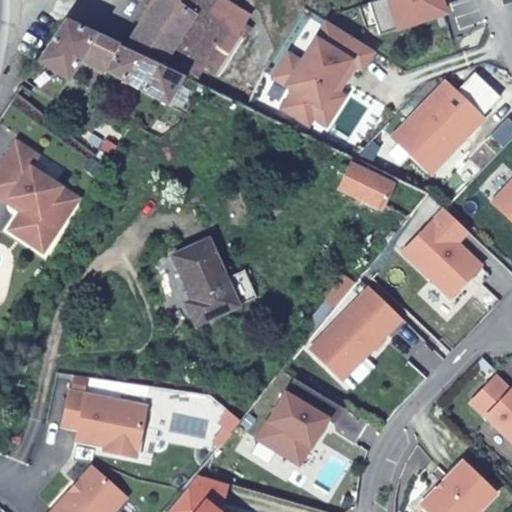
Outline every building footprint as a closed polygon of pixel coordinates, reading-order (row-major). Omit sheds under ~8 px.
[(199,71),(215,79),(239,42),(231,38),(245,17),(221,2),(222,0),(176,0),(172,7),(161,0),(152,0),(118,52),(173,78),(190,86),(199,71)] [(371,0),(381,31),(446,9),(443,0),(371,0)] [(373,49),(327,20),(301,61),(288,54),(274,77),(294,90),(282,108),(309,124),(314,116),(348,61),(354,64),(361,68),(373,49)] [(155,106),(173,78),(118,52),(60,26),(57,30),(37,60),(74,84),(83,72),(155,106)] [(348,61),(314,116),(326,124),(344,96),(338,90),(354,64),(348,61)] [(483,115),(446,80),(394,134),(432,170),(483,115)] [(16,141),(0,163),(0,196),(7,201),(9,197),(24,206),(21,210),(17,216),(50,238),(77,198),(30,166),(37,156),(16,141)] [(398,199),(417,207),(428,193),(343,154),(332,177),(394,206),(398,199)] [(511,178),(494,198),(511,214),(511,178)] [(7,201),(21,210),(24,206),(9,197),(7,201)] [(403,250),(451,295),(480,264),(461,246),(459,249),(453,244),(456,241),(466,229),(443,207),(403,250)] [(42,251),(50,238),(17,216),(8,229),(42,251)] [(239,304),(208,238),(172,254),(192,298),(184,302),(195,324),(239,304)] [(453,244),(459,249),(461,246),(456,241),(453,244)] [(346,270),(322,298),(334,308),(358,278),(346,270)] [(371,287),(312,348),(343,378),(402,317),(371,287)] [(345,407),(295,376),(258,438),(301,462),(318,433),(327,418),(331,420),(335,423),(345,407)] [(511,387),(510,389),(495,376),(471,401),(511,438),(511,387)] [(146,405),(69,390),(63,424),(78,426),(77,438),(105,443),(113,445),(113,450),(136,455),(146,405)] [(240,419),(229,410),(219,421),(224,426),(230,430),(240,419)] [(331,420),(327,418),(318,433),(322,436),(331,420)] [(230,430),(224,426),(213,439),(218,444),(230,430)] [(463,460),(423,502),(433,511),(475,511),(496,491),(463,460)] [(92,465),(51,511),(111,511),(127,495),(92,465)] [(229,482),(198,473),(178,498),(194,511),(221,511),(218,510),(223,503),(229,482)] [(169,511),(194,511),(178,498),(168,510),(169,511)]
